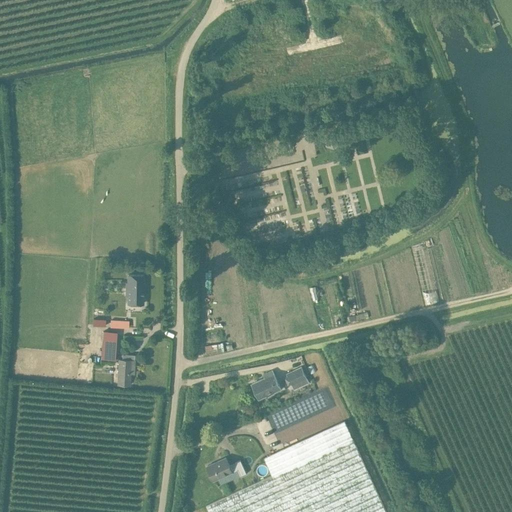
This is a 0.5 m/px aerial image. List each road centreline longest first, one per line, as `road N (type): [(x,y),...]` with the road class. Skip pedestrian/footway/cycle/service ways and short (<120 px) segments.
road 1 (unclassified): [(160,511),(179,318),(178,98),(184,58),(215,0)]
road 2 (track): [(176,367),(511,293)]
